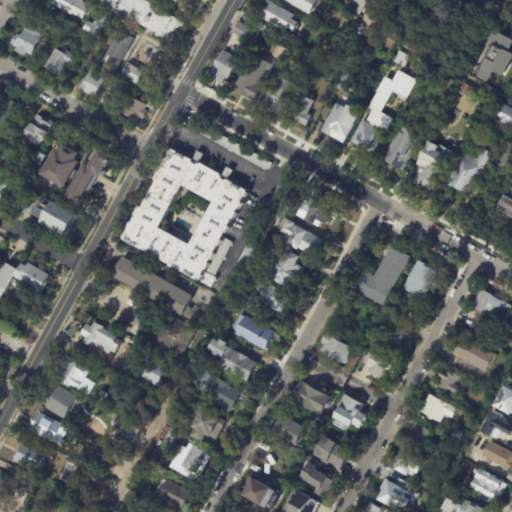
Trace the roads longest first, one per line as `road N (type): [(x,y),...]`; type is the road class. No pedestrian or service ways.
road 1 (tertiary): [(231,0),(35,356)]
road 2 (residential): [(511,279),(180,92)]
road 3 (residential): [(208,511),(376,203)]
road 4 (residential): [(336,511),(475,259)]
road 5 (residential): [(150,148),(0,62)]
